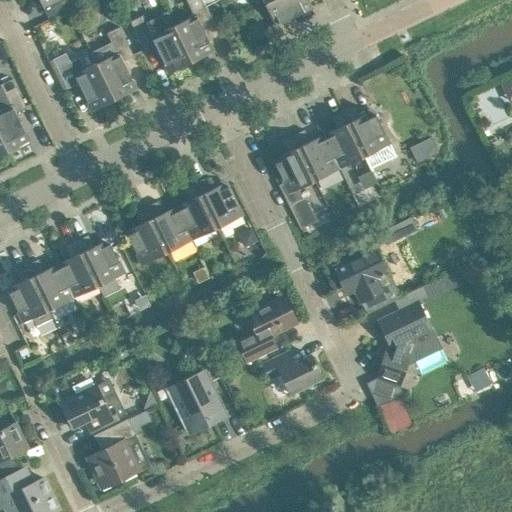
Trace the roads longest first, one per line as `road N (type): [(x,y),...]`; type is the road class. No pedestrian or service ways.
road 1 (residential): [(293,271),(346,382),(338,408),(119,511)]
road 2 (residential): [(78,175),(0,5)]
road 3 (residential): [(293,271),(216,108)]
road 4 (residential): [(216,108),(78,175)]
road 5 (residential): [(348,46),(216,108)]
